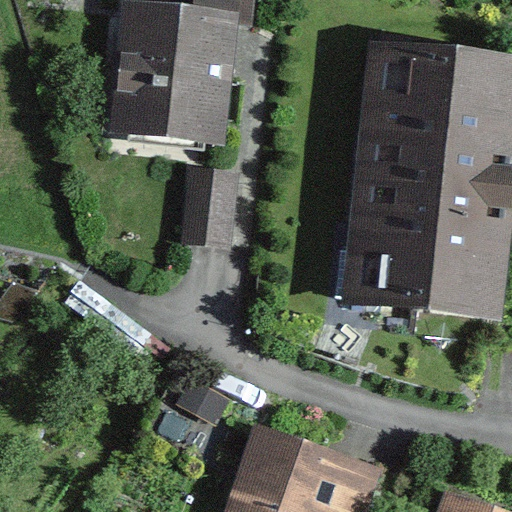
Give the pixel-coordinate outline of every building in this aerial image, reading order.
[(234,19),(117,12),(110,137),(227,144),(234,19)] [(511,68),(367,55),(342,319),(503,334),(511,236),(511,68)] [(177,170),(173,247),(221,250),(226,173),(177,170)] [(362,511),(376,469),(257,433),(233,511),(362,511)] [(491,511),(443,497),(438,511),(491,511)]
